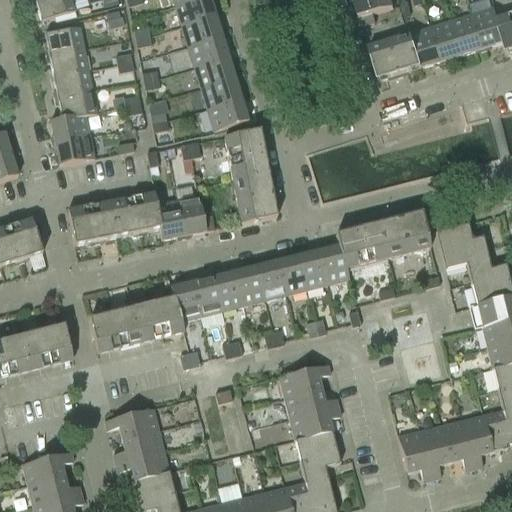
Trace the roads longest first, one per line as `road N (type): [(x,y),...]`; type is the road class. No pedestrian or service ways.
road 1 (residential): [(56,248),(0,29)]
road 2 (residential): [(511,184),(509,173),(303,225)]
road 3 (residential): [(99,281),(303,225)]
road 4 (residential): [(105,511),(82,421),(86,376),(75,326)]
road 5 (residential): [(303,225),(285,152),(370,120)]
road 6 (residential): [(397,511),(361,368)]
road 7 (residential): [(370,120),(511,79)]
